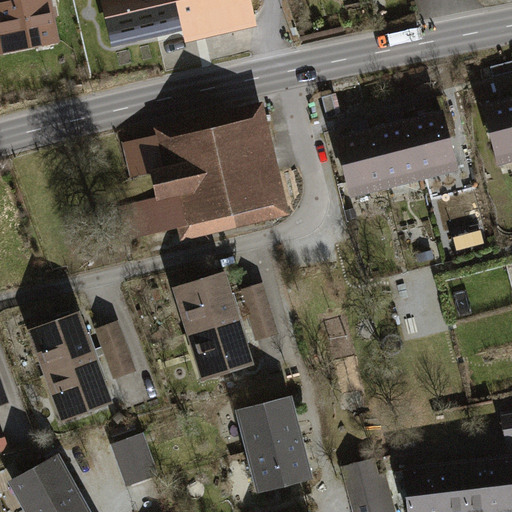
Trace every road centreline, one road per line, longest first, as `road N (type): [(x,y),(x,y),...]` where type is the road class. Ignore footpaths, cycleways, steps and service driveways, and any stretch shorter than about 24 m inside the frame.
road 1 (residential): [(0,299),(289,232),(307,217),(314,188),(289,69)]
road 2 (secondary): [(0,141),(289,69)]
road 3 (secondary): [(289,69),(511,25)]
